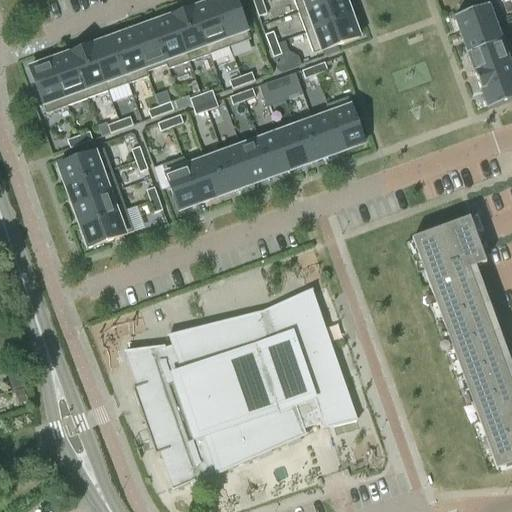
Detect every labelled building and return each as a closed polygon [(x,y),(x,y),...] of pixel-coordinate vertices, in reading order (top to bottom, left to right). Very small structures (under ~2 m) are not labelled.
[(224,0),(214,4),(231,49),(251,42),(235,0),(224,0)] [(340,0),(293,0),(299,15),(340,0)] [(340,0),(299,15),(302,25),(306,36),(352,19),(344,0),(340,0)] [(194,11),(210,56),(231,49),(214,4),(194,11)] [(263,5),(255,8),(259,19),(267,16),(263,5)] [(454,19),(461,38),(496,25),(496,26),(500,25),(493,5),(454,19)] [(172,19),(188,64),(210,56),(194,11),(172,19)] [(152,26),(167,67),(168,72),(188,64),(172,19),(152,26)] [(306,36),(314,57),(359,40),(352,19),(306,36)] [(496,25),(461,38),(467,56),(502,44),(502,43),(496,26),(496,25)] [(148,74),(167,67),(152,26),(133,33),(148,74)] [(150,78),(148,74),(133,33),(113,41),(129,86),(150,78)] [(269,49),(276,47),(272,35),(265,38),(269,49)] [(113,41),(92,48),(109,93),(129,86),(113,41)] [(509,62),(509,63),(511,61),(511,56),(506,41),(502,43),(502,44),(467,56),(474,74),(509,62)] [(273,61),(280,58),(276,47),(269,49),(273,61)] [(109,93),(92,48),(70,55),(70,56),(87,101),(109,93)] [(50,63),(67,109),(87,101),(70,56),(50,63)] [(474,74),(481,92),(511,80),(511,70),(509,63),(509,62),(474,74)] [(67,109),(50,63),(30,71),(47,116),(67,109)] [(325,65),(314,69),(317,78),(328,73),(325,65)] [(314,69),(302,73),(306,82),(317,78),(314,69)] [(240,80),(243,88),(254,84),(252,76),(240,80)] [(289,78),(278,83),(281,91),(292,87),(289,78)] [(229,84),(232,92),(243,88),(240,80),(229,84)] [(511,80),(481,92),(487,111),(511,102),(511,80)] [(278,83),(267,87),(270,95),(281,91),(278,83)] [(256,100),(253,92),(242,96),(245,104),(256,100)] [(215,101),(214,98),(212,93),(201,97),(204,105),(215,101)] [(234,108),(245,104),(242,96),(231,100),(234,108)] [(190,101),(192,109),(204,105),(201,97),(190,101)] [(329,117),(342,153),(365,145),(349,100),(327,108),(330,117),(329,117)] [(215,101),(204,105),(207,114),(218,110),(215,101)] [(192,109),(193,112),(195,118),(207,114),(204,105),(192,109)] [(159,110),(162,117),(173,113),(171,106),(159,110)] [(151,121),(162,117),(159,110),(148,114),(151,121)] [(312,123),(325,159),(342,153),(329,117),(312,123)] [(169,122),(172,131),(183,127),(180,118),(169,122)] [(119,124),(121,132),(133,128),(130,120),(119,124)] [(161,135),(172,131),(169,122),(158,127),(161,135)] [(325,159),(312,123),(294,130),(307,166),(325,159)] [(107,129),(110,136),(121,132),(119,124),(107,129)] [(276,136),(289,172),(307,166),(294,130),(276,136)] [(78,139),(81,147),(92,143),(89,135),(78,139)] [(272,178),(289,172),(276,136),(259,143),(272,178)] [(67,143),(70,151),(81,147),(78,139),(67,143)] [(241,149),(254,185),(272,178),(259,143),(241,149)] [(136,163),(144,160),(140,149),(132,152),(136,163)] [(223,155),(236,191),(254,185),(241,149),(223,155)] [(66,188),(112,172),(104,151),(59,168),(66,188)] [(206,162),(219,198),(236,191),(223,155),(206,162)] [(144,160),(136,163),(140,174),(148,171),(144,160)] [(201,205),(201,204),(188,168),(187,169),(184,160),(162,167),(179,213),(201,205)] [(188,168),(201,204),(219,198),(206,162),(188,168)] [(66,188),(74,209),(119,192),(112,172),(66,188)] [(146,193),(151,204),(159,201),(155,190),(146,193)] [(119,192),(74,209),(81,229),(127,213),(119,192)] [(163,212),(159,201),(151,204),(155,215),(163,212)] [(130,210),(134,230),(144,228),(140,208),(130,210)] [(127,213),(81,229),(89,250),(134,234),(127,213)] [(511,366),(479,276),(471,279),(468,271),(486,265),(470,220),(412,241),(496,472),(511,465),(511,366)] [(169,337),(173,347),(164,350),(164,348),(126,353),(138,388),(132,390),(155,456),(160,454),(174,492),(217,473),(218,476),(306,437),(304,431),(313,427),(322,425),(324,431),(355,424),(309,292),(263,313),(169,337)] [(0,349),(12,345),(5,325),(5,326),(0,327),(0,349)] [(9,383),(21,379),(18,370),(6,374),(9,383)] [(19,405),(27,402),(24,391),(15,393),(19,405)]
